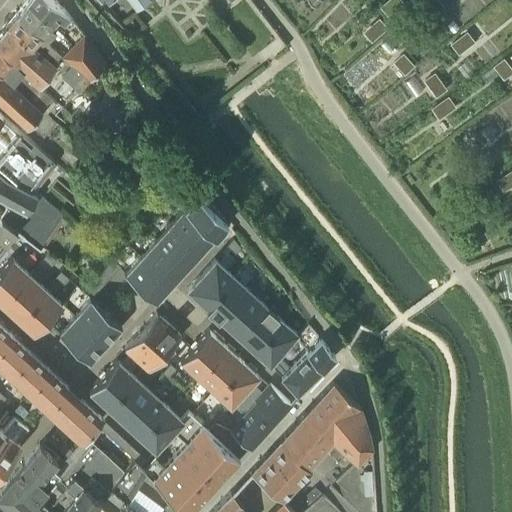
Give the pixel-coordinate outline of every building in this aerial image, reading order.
[(23,0),(16,10),(60,52),(61,51),(63,53),(71,45),(64,39),(67,36),(28,0),(23,0)] [(55,0),(28,0),(67,36),(64,39),(71,45),(83,33),(63,7),(55,0)] [(390,15),(405,2),(403,0),(389,0),(382,6),(390,15)] [(445,6),(439,0),(433,0),(425,8),(433,17),(445,6)] [(51,61),(60,52),(16,10),(7,21),(51,61)] [(388,27),(380,18),(371,26),(379,35),(388,27)] [(7,21),(0,30),(0,44),(27,69),(63,104),(90,77),(63,53),(61,51),(60,52),(51,61),(7,21)] [(63,53),(90,77),(94,73),(105,61),(83,33),(71,45),(63,53)] [(469,45),(462,36),(453,43),(460,53),(469,45)] [(0,44),(0,68),(17,83),(16,84),(29,97),(31,96),(52,116),(63,104),(27,69),(0,44)] [(415,65),(404,53),(395,61),(406,73),(415,65)] [(511,72),(511,66),(505,58),(496,65),(505,78),(511,72)] [(0,68),(0,94),(43,136),(57,121),(52,116),(31,96),(29,97),(16,84),(17,83),(0,68)] [(443,82),(436,72),(426,79),(433,89),(443,82)] [(457,106),(450,96),(440,103),(447,113),(457,106)] [(0,171),(3,175),(43,196),(44,195),(43,194),(30,188),(54,159),(48,154),(0,110),(0,171)] [(493,163),(487,153),(473,162),(480,172),(493,163)] [(0,194),(10,201),(0,215),(17,228),(16,229),(40,247),(42,244),(64,212),(49,201),(44,196),(43,196),(3,175),(0,171),(0,194)] [(511,184),(511,178),(508,173),(498,180),(505,190),(511,184)] [(201,188),(185,205),(215,233),(227,220),(201,188)] [(200,249),(215,233),(185,205),(170,221),(200,249)] [(0,236),(7,242),(16,229),(17,228),(0,215),(0,214),(0,236)] [(170,221),(155,237),(185,266),(200,249),(170,221)] [(155,237),(140,254),(170,282),(185,266),(155,237)] [(227,245),(236,253),(241,246),(233,238),(232,239),(227,245)] [(51,265),(56,259),(48,251),(42,257),(51,265)] [(156,297),(170,282),(140,254),(126,269),(125,269),(124,270),(155,299),(156,298),(156,297)] [(0,300),(28,271),(12,256),(12,255),(0,267),(0,300)] [(116,271),(121,265),(113,257),(107,262),(116,271)] [(187,287),(204,303),(232,272),(215,257),(187,287)] [(110,277),(116,271),(107,262),(101,268),(110,277)] [(110,277),(101,268),(96,274),(104,282),(110,277)] [(55,275),(64,283),(69,277),(60,269),(55,275)] [(28,271),(0,300),(0,301),(17,317),(45,286),(28,271)] [(248,287),(232,272),(204,303),(220,318),(248,287)] [(96,274),(90,280),(99,288),(104,282),(96,274)] [(85,286),(93,294),(99,288),(90,280),(87,283),(85,286)] [(45,286),(17,317),(32,331),(33,332),(62,301),(61,300),(60,300),(45,286)] [(264,302),(248,287),(220,318),(236,333),(264,302)] [(90,294),(75,311),(105,339),(120,322),(121,323),(122,321),(91,293),(89,294),(90,294)] [(281,317),(264,302),(236,333),(252,348),(281,317)] [(59,327),(58,328),(89,357),(90,355),(105,339),(75,311),(60,327),(59,327)] [(124,345),(125,346),(149,367),(180,335),(155,312),(124,345)] [(281,317),(252,348),(269,363),(298,333),(281,317)] [(309,344),(280,375),(295,391),(332,350),(309,321),(298,333),(309,344)] [(0,323),(0,346),(11,334),(0,323)] [(180,359),(196,373),(224,343),(223,341),(224,340),(213,330),(212,332),(209,328),(208,327),(179,358),(180,359)] [(11,334),(0,346),(0,366),(8,374),(30,351),(11,334)] [(196,373),(212,388),(240,358),(237,355),(233,351),(234,350),(227,344),(226,345),(224,343),(196,373)] [(30,351),(8,374),(27,391),(49,368),(30,351)] [(93,392),(104,404),(134,373),(118,359),(118,358),(117,357),(88,388),(90,390),(90,389),(93,392)] [(212,388),(229,404),(257,373),(254,371),(243,361),(244,361),(240,358),(212,388)] [(168,376),(176,367),(170,361),(162,370),(168,376)] [(49,368),(27,391),(46,409),(47,408),(68,386),(49,368)] [(150,388),(134,373),(104,404),(120,419),(150,388)] [(356,463),(370,451),(372,448),(369,431),(361,407),(333,381),(304,412),(332,438),(331,439),(340,448),(356,463)] [(101,415),(69,386),(47,408),(80,439),(81,440),(85,435),(102,415),(101,414),(101,415)] [(150,388),(120,419),(136,436),(166,403),(150,388)] [(273,418),(243,390),(221,416),(250,444),(273,418)] [(20,402),(14,408),(23,416),(28,410),(20,402)] [(166,403),(136,436),(152,452),(170,432),(183,419),(181,417),(166,403)] [(183,419),(170,432),(181,444),(152,475),(160,482),(159,484),(183,511),(187,511),(239,455),(188,409),(181,417),(183,419)] [(280,438),(308,465),(331,439),(332,438),(304,412),(280,438)] [(0,465),(19,442),(17,440),(28,426),(14,416),(3,429),(0,426),(0,465)] [(114,427),(105,420),(100,425),(108,433),(114,427)] [(108,433),(116,441),(122,435),(114,427),(108,433)] [(41,511),(88,511),(123,469),(85,435),(81,440),(72,449),(67,455),(64,458),(66,461),(59,470),(55,474),(67,483),(41,511)] [(130,443),(122,435),(116,441),(125,449),(130,443)] [(308,465),(280,438),(250,469),(283,498),(311,468),(308,465)] [(72,449),(63,441),(58,447),(67,455),(72,449)] [(59,470),(51,463),(56,457),(40,442),(0,488),(0,497),(11,507),(16,511),(21,511),(32,500),(55,474),(59,470)] [(125,449),(133,457),(139,451),(130,443),(125,449)] [(133,457),(134,458),(141,464),(147,458),(146,458),(139,451),(133,457)] [(116,511),(127,496),(145,469),(141,464),(134,458),(123,469),(88,511),(116,511)] [(145,469),(127,496),(116,511),(183,511),(159,484),(160,482),(152,475),(145,469)] [(55,474),(32,500),(21,511),(41,511),(67,483),(55,474)] [(295,511),(284,502),(272,511),(237,511),(244,505),(231,490),(209,511),(295,511)]
